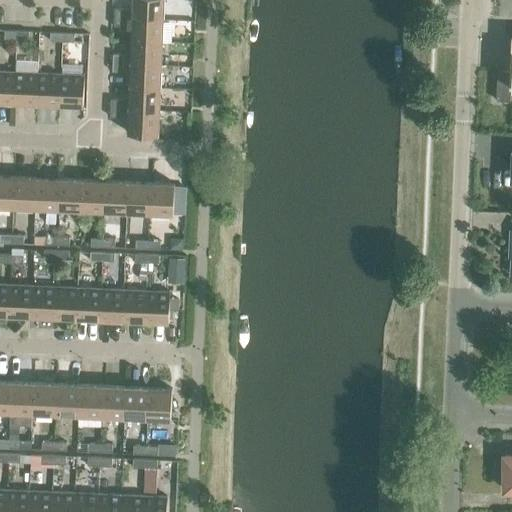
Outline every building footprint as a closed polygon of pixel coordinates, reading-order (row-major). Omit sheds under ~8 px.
[(132,0),(132,18),(163,19),(163,0),(132,0)] [(114,8),(114,17),(126,17),(126,9),(114,8)] [(126,17),(114,17),(114,26),(125,26),(126,17)] [(132,18),(131,41),(162,42),(163,19),(132,18)] [(4,39),(16,39),(16,30),(5,30),(4,39)] [(16,30),(16,39),(28,40),(28,31),(16,30)] [(49,41),(62,41),(62,32),(50,32),(49,41)] [(62,32),(62,41),(74,42),(74,33),(62,32)] [(510,93),(511,92),(511,34),(511,35),(510,71),(497,70),(496,100),(510,101),(510,93)] [(131,41),(130,63),(161,65),(162,42),(131,41)] [(112,53),(112,62),(124,63),(124,54),(112,53)] [(124,63),(112,62),(112,71),(123,72),(124,63)] [(130,63),(129,86),(160,87),(161,65),(130,63)] [(0,101),(14,102),(15,72),(0,71),(0,101)] [(14,102),(36,103),(38,73),(15,72),(14,102)] [(36,103),(59,104),(60,74),(38,73),(36,103)] [(60,74),(59,104),(83,105),(84,75),(60,74)] [(129,86),(128,109),(159,110),(160,87),(129,86)] [(110,99),(110,108),(122,108),(122,99),(110,99)] [(122,108),(110,108),(110,117),(121,117),(122,108)] [(159,110),(128,109),(127,133),(158,134),(159,110)] [(0,206),(13,207),(14,176),(0,175),(0,206)] [(13,207),(35,208),(37,177),(14,176),(13,207)] [(35,208),(58,209),(59,178),(37,177),(35,208)] [(58,209),(81,210),(82,179),(59,178),(58,209)] [(81,210),(104,211),(105,180),(82,179),(81,210)] [(104,211),(126,212),(128,181),(105,180),(104,211)] [(126,212),(149,213),(150,182),(128,181),(126,212)] [(150,182),(149,213),(173,214),(174,183),(150,182)] [(0,242),(11,243),(12,234),(0,233),(0,242)] [(12,234),(11,243),(23,244),(24,235),(12,234)] [(34,235),(34,244),(44,245),(45,236),(34,235)] [(44,245),(56,245),(57,236),(45,236),(44,245)] [(57,236),(56,245),(69,246),(69,237),(57,236)] [(90,246),(102,247),(102,238),(90,238),(90,246)] [(102,238),(102,247),(114,247),(115,239),(102,238)] [(170,238),(170,250),(182,250),(183,238),(170,238)] [(135,248),(147,249),(147,240),(135,240),(135,248)] [(147,240),(147,249),(159,249),(160,240),(147,240)] [(44,258),(56,259),(56,250),(44,249),(44,258)] [(56,250),(56,259),(68,259),(68,250),(56,250)] [(89,260),(102,261),(102,252),(90,251),(89,260)] [(102,252),(102,261),(114,261),(114,252),(102,252)] [(0,262),(10,263),(11,254),(0,253),(0,262)] [(134,262),(146,262),(147,254),(135,253),(134,262)] [(11,254),(10,263),(23,264),(23,255),(11,254)] [(147,254),(146,262),(159,263),(159,254),(147,254)] [(0,314),(8,315),(9,284),(0,283),(0,314)] [(8,315),(31,316),(32,285),(9,284),(8,315)] [(31,316),(53,317),(55,286),(32,285),(31,316)] [(53,317),(76,318),(77,287),(55,286),(53,317)] [(76,318),(99,319),(100,288),(77,287),(76,318)] [(99,319),(122,320),(123,289),(100,288),(99,319)] [(122,320),(144,321),(146,290),(123,289),(122,320)] [(146,290),(144,321),(168,322),(168,318),(181,318),(182,292),(170,292),(170,291),(146,290)] [(0,411),(9,412),(11,381),(0,380),(0,411)] [(9,412),(32,413),(34,382),(11,381),(9,412)] [(32,413),(56,414),(57,383),(34,382),(32,413)] [(56,414),(78,415),(80,384),(57,383),(56,414)] [(78,415),(101,416),(102,385),(80,384),(78,415)] [(101,416),(124,417),(125,386),(102,385),(101,416)] [(124,417),(147,418),(148,387),(125,386),(124,417)] [(148,387),(147,418),(170,419),(172,388),(148,387)] [(0,447),(8,448),(8,439),(0,439),(0,447)] [(8,439),(8,448),(20,449),(20,440),(8,439)] [(41,450),(53,450),(54,441),(42,441),(41,450)] [(54,441),(53,450),(66,451),(66,442),(54,441)] [(87,452),(99,452),(100,443),(88,443),(87,452)] [(100,443),(99,452),(112,453),(112,444),(100,443)] [(133,454),(145,454),(145,445),(133,445),(133,454)] [(145,445),(145,454),(157,455),(157,446),(145,445)] [(8,453),(7,462),(19,462),(20,454),(8,453)] [(30,463),(30,466),(53,467),(53,464),(41,463),(41,455),(30,454),(30,463)] [(41,463),(53,464),(53,455),(41,455),(41,463)] [(53,455),(53,464),(65,464),(65,456),(53,455)] [(87,465),(99,466),(99,457),(87,456),(87,465)] [(99,457),(99,466),(111,466),(111,457),(99,457)] [(132,467),(144,468),(145,459),(132,458),(132,467)] [(145,459),(144,468),(156,468),(157,459),(145,459)] [(4,511),(27,511),(29,490),(6,489),(4,511)] [(27,511),(50,511),(51,491),(29,490),(27,511)] [(50,511),(73,511),(75,492),(51,491),(50,511)] [(73,511),(96,511),(97,493),(75,492),(73,511)] [(96,511),(119,511),(120,494),(97,493),(96,511)] [(119,511),(142,511),(143,495),(120,494),(119,511)] [(143,495),(142,511),(166,511),(167,496),(143,495)]
